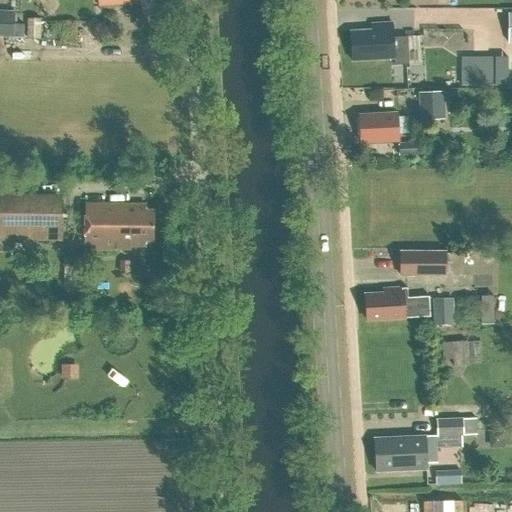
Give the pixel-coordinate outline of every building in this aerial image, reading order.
[(15,11),(0,10),(0,36),(14,37),(15,11)] [(27,18),(27,39),(40,39),(41,19),(27,18)] [(372,30),(350,31),(352,60),(393,58),(394,64),(408,63),(406,36),(393,37),(392,23),(372,24),(372,30)] [(483,58),(483,87),(504,87),(505,58),(483,58)] [(419,120),(445,119),(444,91),(418,92),(419,120)] [(396,113),(359,115),(360,143),(398,141),(396,113)] [(421,142),(399,143),(400,158),(422,157),(421,142)] [(0,203),(0,238),(62,239),(62,204),(0,203)] [(85,204),(84,248),(129,249),(129,246),(144,246),(144,239),(152,240),(153,212),(145,211),(145,205),(85,204)] [(401,250),(401,276),(448,276),(448,272),(448,253),(448,251),(401,250)] [(119,261),(119,273),(129,274),(130,261),(119,261)] [(383,293),(365,294),(366,320),(431,316),(429,296),(409,298),(408,287),(383,289),(383,293)] [(493,324),(493,296),(481,296),(481,324),(493,324)] [(454,298),(433,299),(433,324),(454,324),(454,298)] [(480,360),(479,340),(442,342),(443,363),(480,360)] [(477,419),(437,420),(437,435),(374,438),(376,471),(426,469),(426,456),(437,456),(437,449),(462,448),(462,436),(478,436),(477,419)] [(435,471),(436,484),(461,483),(461,469),(435,471)] [(422,501),(422,511),(462,511),(462,499),(422,501)]
